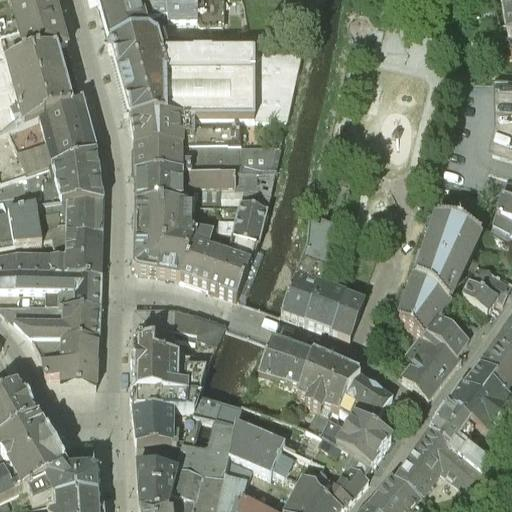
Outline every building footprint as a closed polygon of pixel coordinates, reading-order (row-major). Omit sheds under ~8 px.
[(40,0),(0,0),(0,11),(41,0),(40,0)] [(42,0),(41,0),(0,11),(0,35),(8,34),(11,45),(19,43),(24,64),(25,65),(66,53),(51,0),(42,0)] [(95,0),(98,12),(123,6),(146,3),(196,3),(222,3),(240,3),(239,0),(95,0)] [(511,0),(500,0),(506,34),(511,33),(511,0)] [(146,3),(123,6),(98,12),(109,50),(147,40),(142,24),(166,22),(166,28),(196,28),(196,3),(146,3)] [(196,3),(196,28),(201,33),(223,32),(222,3),(196,3)] [(178,43),(154,43),(147,40),(109,50),(130,128),(180,127),(194,127),(253,127),(253,101),(253,63),(210,62),(209,60),(193,60),(193,63),(178,63),(178,43)] [(0,142),(16,137),(10,122),(19,119),(5,69),(6,69),(0,47),(0,142)] [(66,53),(25,65),(24,64),(6,69),(5,69),(19,119),(10,122),(16,137),(41,127),(40,125),(81,110),(66,55),(67,55),(66,53)] [(253,101),(253,127),(261,128),(285,128),(290,104),(266,101),(253,101)] [(81,110),(40,125),(41,127),(51,175),(95,161),(81,110)] [(0,192),(33,181),(51,175),(41,127),(16,137),(0,142),(0,192)] [(180,127),(130,128),(134,156),(180,155),(180,127)] [(240,136),(195,137),(194,127),(180,127),(180,155),(240,155),(241,155),(240,136)] [(285,128),(261,128),(262,155),(280,154),(285,128)] [(180,155),(134,156),(135,183),(172,182),(180,182),(180,155)] [(240,155),(180,155),(180,182),(240,181),(240,155)] [(38,198),(2,208),(6,220),(8,220),(36,213),(61,209),(67,210),(103,211),(103,210),(95,161),(51,175),(33,181),(38,198)] [(276,170),(261,168),(260,181),(274,181),(276,170)] [(0,208),(2,208),(38,198),(33,181),(0,192),(0,208)] [(172,182),(135,183),(135,213),(191,215),(220,216),(220,197),(244,197),(257,197),(257,181),(240,181),(180,182),(172,182)] [(511,188),(511,189),(504,191),(502,200),(511,204),(511,188)] [(220,216),(239,217),(240,212),(243,199),(244,197),(220,197),(220,216)] [(511,204),(502,200),(494,198),(484,220),(494,224),(487,242),(509,252),(511,248),(511,204)] [(269,203),(243,199),(240,212),(265,219),(269,203)] [(61,209),(36,213),(8,220),(13,252),(41,250),(41,246),(40,241),(60,233),(66,233),(67,210),(61,209)] [(103,211),(67,210),(66,233),(66,236),(59,238),(60,242),(66,241),(101,242),(103,211)] [(265,219),(240,212),(239,217),(232,246),(232,247),(257,254),(265,219)] [(191,215),(135,213),(134,277),(137,279),(166,284),(179,288),(196,243),(191,239),(191,215)] [(6,220),(0,221),(0,253),(13,252),(8,220),(6,220)] [(436,225),(414,281),(409,279),(391,323),(419,347),(421,348),(436,328),(446,303),(452,305),(477,241),(436,225)] [(309,227),(307,236),(320,240),(321,236),(323,231),(309,227)] [(307,236),(305,258),(280,324),(304,333),(318,295),(319,295),(335,251),(337,241),(321,236),(320,240),(307,236)] [(212,243),(200,240),(198,241),(196,243),(179,288),(207,298),(220,264),(205,260),(212,243)] [(101,242),(66,241),(60,242),(51,243),(53,252),(66,253),(66,264),(15,262),(0,264),(0,278),(16,278),(100,282),(101,242)] [(232,247),(232,246),(227,245),(223,255),(220,264),(226,267),(232,247)] [(257,254),(232,247),(226,267),(220,264),(207,298),(235,308),(249,273),(257,254)] [(16,278),(0,278),(0,297),(45,299),(45,314),(99,316),(100,282),(16,278)] [(484,282),(475,294),(493,308),(497,311),(506,299),(484,282)] [(354,301),(332,293),(329,299),(319,295),(318,295),(304,333),(349,350),(364,311),(352,307),(354,301)] [(475,294),(464,308),(482,323),(493,308),(475,294)] [(43,331),(44,322),(35,322),(35,314),(0,312),(0,317),(13,330),(43,331)] [(45,314),(35,314),(35,322),(44,322),(43,331),(13,330),(32,347),(61,348),(62,345),(98,346),(99,316),(45,314)] [(174,320),(134,319),(133,353),(154,353),(153,364),(173,366),(174,341),(196,345),(193,326),(174,320)] [(196,345),(196,349),(218,350),(226,334),(194,323),(193,326),(196,345)] [(429,354),(416,372),(439,390),(455,368),(452,366),(464,350),(443,334),(443,333),(436,328),(421,348),(429,354)] [(511,329),(509,328),(495,349),(511,359),(511,329)] [(98,346),(62,345),(61,348),(61,370),(42,368),(44,381),(47,384),(60,385),(60,393),(61,393),(89,394),(96,394),(98,346)] [(32,347),(42,368),(61,370),(61,348),(32,347)] [(416,372),(429,354),(421,348),(419,347),(405,363),(416,372)] [(195,367),(211,368),(218,350),(196,349),(195,367)] [(511,359),(495,349),(480,372),(493,383),(488,390),(505,399),(511,388),(511,359)] [(311,364),(270,351),(260,385),(299,398),(300,399),(311,364)] [(154,353),(133,353),(132,403),(198,406),(206,378),(211,368),(195,367),(173,366),(153,364),(154,353)] [(0,387),(4,386),(13,380),(0,357),(0,387)] [(357,383),(311,364),(300,399),(299,398),(297,406),(307,410),(304,415),(316,421),(320,422),(322,417),(331,421),(336,423),(338,419),(344,405),(343,405),(357,383)] [(439,390),(416,372),(398,394),(422,413),(439,390)] [(493,383),(480,372),(463,394),(461,393),(448,412),(469,425),(478,411),(498,423),(510,402),(505,399),(488,390),(493,383)] [(392,407),(357,383),(343,405),(344,405),(345,406),(357,414),(361,416),(378,428),(392,407)] [(20,393),(0,403),(0,444),(37,424),(20,393)] [(89,394),(61,393),(60,401),(66,406),(86,402),(89,396),(89,394)] [(198,406),(132,403),(132,420),(194,421),(198,406)] [(344,405),(338,419),(352,429),(354,426),(355,427),(361,416),(357,414),(345,406),(344,405)] [(241,416),(198,406),(194,421),(193,425),(200,426),(214,430),(208,455),(193,454),(184,454),(178,478),(223,489),(224,485),(228,466),(235,436),(241,417),(241,416)] [(470,427),(470,429),(488,441),(498,423),(478,411),(469,425),(468,426),(470,427)] [(469,425),(448,412),(428,442),(450,457),(457,447),(470,429),(470,427),(468,426),(469,425)] [(312,469),(325,475),(335,481),(342,486),(353,467),(335,455),(319,447),(307,440),(305,439),(241,417),(235,436),(284,456),(312,469)] [(320,422),(316,421),(307,440),(319,447),(327,430),(331,421),(322,417),(320,422)] [(194,421),(132,420),(135,455),(176,454),(177,441),(172,440),(172,434),(191,432),(193,425),(194,421)] [(67,477),(37,424),(0,444),(0,455),(8,469),(22,495),(23,496),(27,494),(61,479),(68,478),(67,477)] [(200,426),(193,425),(191,432),(184,454),(193,454),(200,426)] [(355,427),(354,426),(352,429),(345,440),(335,455),(353,467),(367,476),(369,477),(388,448),(355,427)] [(345,440),(327,430),(319,447),(335,455),(345,440)] [(284,456),(235,436),(228,466),(270,484),(272,479),(284,456)] [(450,457),(428,442),(413,464),(436,481),(447,462),(450,457)] [(477,461),(457,447),(450,457),(447,462),(467,475),(477,461)] [(176,454),(135,455),(137,475),(177,480),(178,478),(184,454),(176,454)] [(301,491),(312,469),(284,456),(272,479),(283,485),(301,491)] [(0,461),(0,460),(0,479),(11,474),(8,469),(6,470),(0,461)] [(481,485),(447,462),(436,481),(435,482),(438,484),(467,505),(481,485)] [(436,481),(413,464),(394,491),(420,511),(438,484),(435,482),(436,481)] [(353,467),(342,486),(335,481),(329,491),(350,504),(367,476),(353,467)] [(301,491),(289,511),(328,511),(319,506),(329,491),(321,484),(325,475),(312,469),(301,491)] [(0,479),(0,505),(22,495),(11,474),(0,479)] [(167,511),(177,480),(137,475),(138,511),(167,511)] [(88,476),(67,477),(68,478),(61,479),(27,494),(33,508),(52,500),(55,507),(98,504),(97,483),(88,476)] [(218,511),(223,489),(178,478),(177,480),(167,511),(218,511)] [(223,489),(218,511),(240,511),(243,504),(242,504),(246,491),(224,485),(223,489)] [(394,491),(391,489),(370,511),(418,511),(420,511),(394,491)] [(319,506),(328,511),(345,511),(350,504),(329,491),(319,506)]
